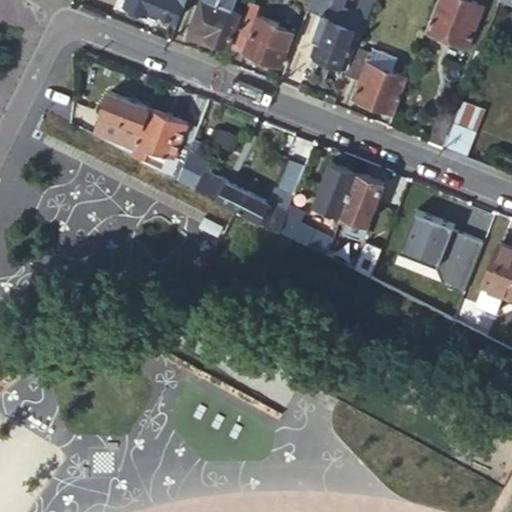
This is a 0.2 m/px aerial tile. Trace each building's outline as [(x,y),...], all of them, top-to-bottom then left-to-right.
[(160,9),(180,17),(186,0),(126,0),(126,1),(132,3),(131,6),(145,12),(146,8),(159,14),(160,9)] [(233,0),(201,0),(193,24),(210,30),(208,36),(227,44),(239,10),(231,7),(233,0)] [(254,0),(248,0),(232,44),(281,63),(294,29),(260,16),(254,14),(257,5),(258,1),(254,0)] [(309,0),(306,9),(326,17),(313,50),(346,63),(359,28),(362,30),(366,18),(372,4),(361,0),(359,0),(356,11),(331,1),(331,0),(309,0)] [(471,0),(434,0),(424,29),(466,46),(482,4),(471,0)] [(263,7),(257,5),(254,14),(260,16),(263,7)] [(358,42),(346,73),(360,78),(367,59),(371,47),(358,42)] [(354,95),(393,111),(407,74),(367,59),(360,78),(354,95)] [(111,91),(92,135),(130,154),(150,107),(111,91)] [(209,98),(199,95),(190,116),(200,119),(209,98)] [(221,103),(209,98),(200,119),(212,125),(221,103)] [(444,100),(438,115),(452,119),(458,105),(444,100)] [(166,173),(176,179),(192,141),(197,127),(150,107),(130,154),(142,160),(148,144),(173,155),(166,173)] [(438,115),(428,141),(443,147),(451,123),(452,119),(438,115)] [(451,123),(443,147),(465,155),(474,132),(451,123)] [(240,211),(279,231),(287,212),(208,173),(205,180),(200,177),(206,162),(199,157),(203,147),(192,141),(176,179),(240,211)] [(294,190),(304,163),(289,158),(279,185),(294,190)] [(340,211),(356,170),(330,161),(316,201),(340,211)] [(382,180),(356,170),(340,211),(367,222),(382,180)] [(279,231),(323,253),(330,237),(314,230),(297,226),(302,213),(289,207),(287,212),(279,231)] [(370,277),(382,247),(365,241),(361,252),(330,237),(323,253),(370,277)] [(511,246),(500,241),(482,285),(511,296),(511,246)] [(452,319),(470,271),(408,247),(405,256),(390,251),(379,282),(452,319)]
